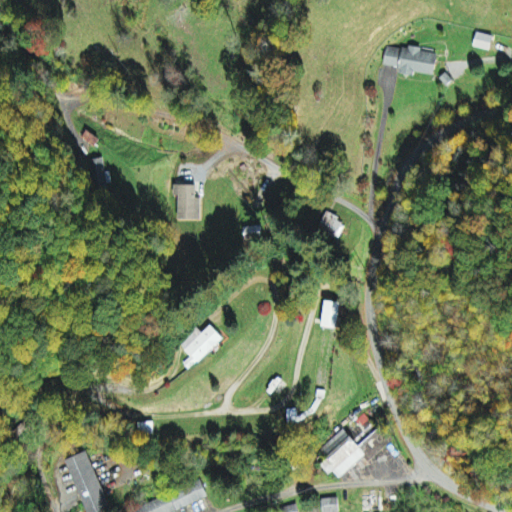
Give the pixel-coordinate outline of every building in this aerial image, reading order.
[(495,38),(478,33),(474,48),(491,53),(495,38)] [(435,79),(440,56),(423,53),(423,52),(388,45),(384,66),(401,69),(400,73),(435,79)] [(112,173),(106,173),(105,159),(92,161),(94,186),(113,185),(112,173)] [(198,187),(174,186),(174,197),(179,197),(178,221),(201,222),(202,200),(197,199),(198,187)] [(347,226),(340,223),(342,218),(327,212),(319,232),(341,241),(347,226)] [(323,328),(340,329),(342,303),(326,302),(323,328)] [(225,339),(211,326),(203,334),(199,329),(181,346),(192,357),(184,364),(192,372),(225,339)] [(340,479),(365,458),(369,462),(392,443),(381,429),(360,446),(346,429),(320,451),(328,461),(322,466),(330,476),(335,472),(340,479)] [(87,511),(113,511),(89,452),(67,461),(87,511)] [(178,511),(210,499),(202,482),(134,510),(134,511),(178,511)] [(381,511),(381,496),(363,497),(363,511),(381,511)] [(340,511),(340,498),(323,499),(323,511),(340,511)]
